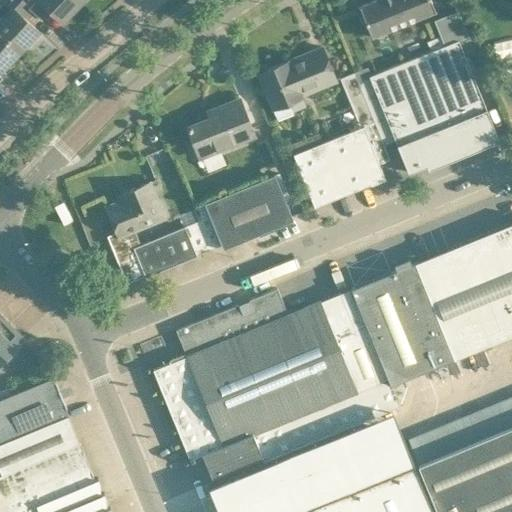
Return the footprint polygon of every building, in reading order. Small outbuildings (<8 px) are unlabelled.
[(0,0),(0,11),(4,15),(0,19),(0,32),(19,50),(38,31),(25,18),(33,10),(22,0),(0,0)] [(22,0),(33,10),(40,17),(49,8),(62,20),(80,1),(79,0),(22,0)] [(374,0),(358,6),(366,25),(371,37),(435,11),(430,0),(374,0)] [(0,69),(1,70),(19,50),(0,32),(0,69)] [(441,36),(428,41),(432,50),(445,45),(441,36)] [(370,75),(357,80),(383,143),(394,139),(408,172),(480,142),(481,146),(498,139),(458,40),(445,45),(432,50),(370,75)] [(257,72),(265,91),(277,119),(292,113),(288,102),(301,97),(301,96),(337,82),(322,46),(257,72)] [(367,66),(354,72),(354,73),(357,80),(370,75),(367,66)] [(318,131),(288,143),(314,206),(370,184),(370,185),(385,179),(379,164),(390,159),(383,143),(357,80),(354,73),(340,79),(360,127),(323,142),(318,131)] [(187,126),(195,145),(200,157),(254,136),(239,98),(207,111),(210,117),(187,126)] [(192,207),(202,231),(209,249),(221,244),(222,248),(293,219),(274,174),(192,207)] [(106,206),(116,231),(117,231),(118,235),(122,233),(124,238),(136,233),(134,228),(163,216),(149,181),(125,191),(127,197),(106,206)] [(511,221),(396,269),(441,379),(463,370),(457,356),(511,333),(511,221)] [(117,231),(116,231),(106,235),(126,283),(144,275),(145,277),(196,255),(184,225),(140,243),(136,233),(124,238),(122,233),(118,235),(117,231)] [(351,287),(351,288),(395,398),(396,397),(401,395),(411,391),(441,379),(396,269),(351,287)] [(202,453),(251,433),(260,455),(263,462),(400,406),(396,397),(395,398),(351,288),(340,293),(340,292),(287,313),(277,288),(175,329),(186,355),(152,368),(189,459),(202,453)] [(0,359),(24,337),(0,312),(0,359)] [(52,377),(34,385),(0,398),(0,511),(110,511),(110,507),(106,508),(104,492),(100,493),(97,477),(94,479),(52,377)] [(511,511),(511,423),(417,463),(437,511),(511,511)] [(251,433),(202,453),(211,475),(260,455),(251,433)] [(433,511),(414,464),(296,511),(433,511)]
